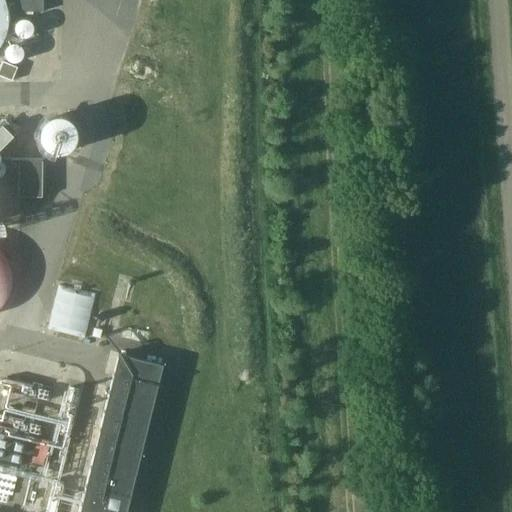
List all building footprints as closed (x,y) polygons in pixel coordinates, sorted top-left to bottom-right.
[(12,0),(13,13),(42,13),(42,0),(12,0)] [(18,198),(19,198),(42,198),(42,162),(18,162),(18,198)] [(9,288),(9,283),(8,274),(6,267),(2,259),(0,257),(0,308),(3,303),(7,296),(9,288)] [(119,355),(79,511),(125,511),(161,365),(119,355)] [(35,407),(23,403),(20,414),(33,417),(35,407)] [(25,440),(0,434),(0,464),(18,469),(25,440)] [(37,439),(31,463),(43,466),(49,441),(37,439)]
